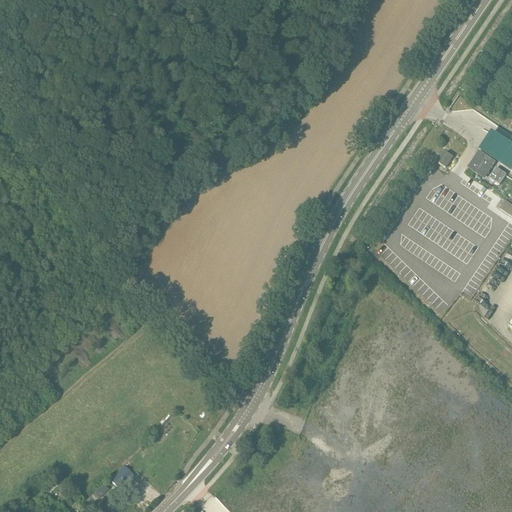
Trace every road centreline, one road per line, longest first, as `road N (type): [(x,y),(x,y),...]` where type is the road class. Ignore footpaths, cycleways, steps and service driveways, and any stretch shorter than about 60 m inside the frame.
road 1 (tertiary): [(163,511),(253,403),(327,233),(482,0)]
road 2 (track): [(0,72),(133,285),(190,351),(253,403)]
road 3 (unknown): [(302,426),(352,468),(308,511)]
